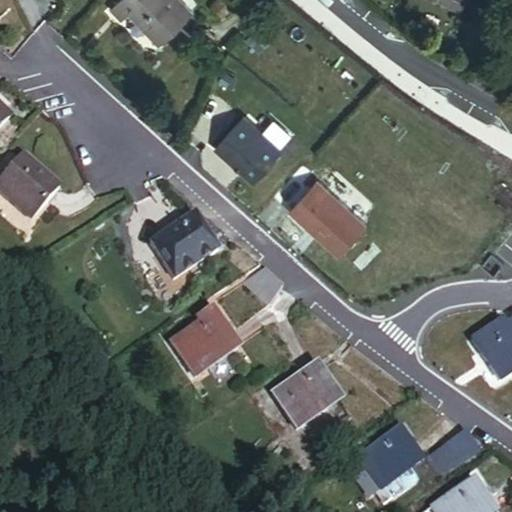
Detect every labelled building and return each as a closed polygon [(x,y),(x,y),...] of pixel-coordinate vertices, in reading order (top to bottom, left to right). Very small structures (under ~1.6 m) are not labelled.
[(169,30),(192,0),(121,0),(130,5),(133,0),(141,0),(148,6),(146,10),(169,30)] [(0,126),(19,106),(0,89),(0,126)] [(206,125),(245,156),(271,122),(232,92),(206,125)] [(43,208),(71,173),(30,139),(2,174),(43,208)] [(293,197),(342,239),(370,207),(322,165),(293,197)] [(174,272),(217,247),(195,210),(153,234),(174,272)] [(238,274),(271,302),(286,275),(263,256),(238,274)] [(236,343),(216,309),(174,333),(194,368),(236,343)] [(511,357),(511,316),(479,333),(496,365),(511,357)] [(339,394),(318,358),(275,386),(296,420),(339,394)] [(334,398),(295,432),(309,448),(348,414),(334,398)] [(421,454),(400,421),(364,448),(383,479),(421,454)] [(423,451),(433,475),(478,455),(467,431),(423,451)] [(483,511),(495,505),(476,472),(436,497),(445,511),(483,511)]
